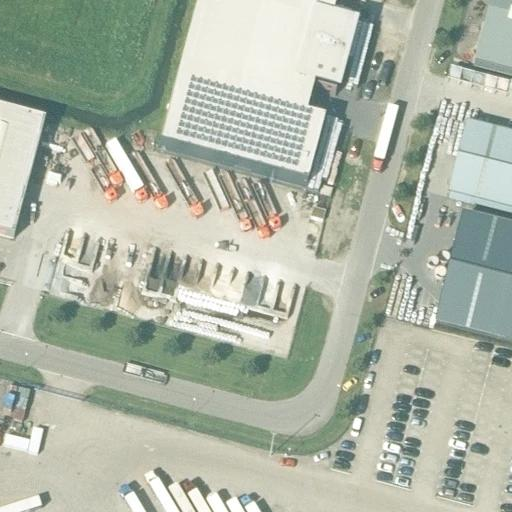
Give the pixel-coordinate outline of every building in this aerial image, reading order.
[(198,0),(159,148),(306,188),(324,123),(305,118),(313,90),(335,96),(353,27),(331,21),(336,0),(198,0)] [(511,0),(490,0),(473,67),(511,77),(511,0)] [(44,124),(0,111),(0,235),(13,239),(44,124)] [(511,137),(467,126),(448,199),(511,214),(511,137)] [(511,346),(511,230),(463,218),(435,326),(511,346)]
